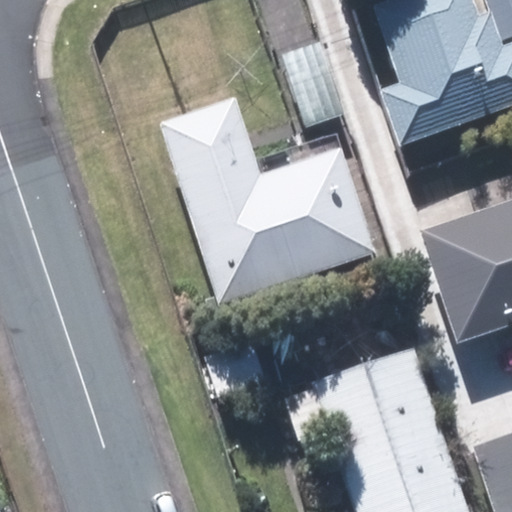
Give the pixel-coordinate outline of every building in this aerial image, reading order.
[(511,0),(403,0),(375,10),(403,94),(384,100),(400,147),(511,109),(511,0)] [(259,168),(238,101),(157,127),(213,306),(376,256),(341,142),(259,168)] [(511,163),(511,201),(417,236),(456,344),(511,324),(511,161),(511,163)] [(467,511),(409,349),(309,386),(354,511),(467,511)] [(511,511),(511,431),(473,444),(495,511),(511,511)]
